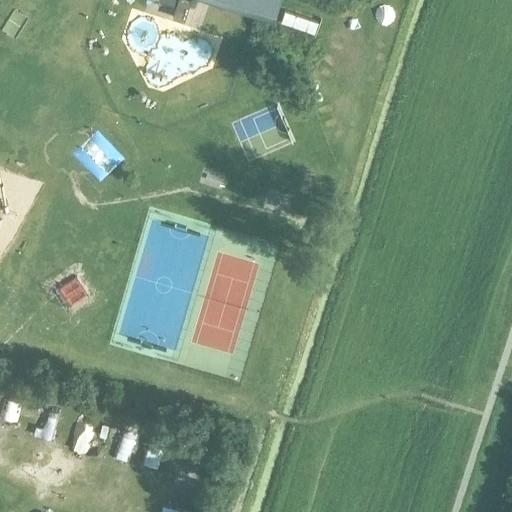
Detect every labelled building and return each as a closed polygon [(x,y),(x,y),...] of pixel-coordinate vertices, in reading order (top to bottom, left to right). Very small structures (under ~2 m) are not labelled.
[(210,0),(255,15),(255,16),(272,21),(276,8),(274,7),(276,0),(278,1),(278,0),(210,0)] [(2,385),(0,395),(0,401),(22,406),(25,390),(2,385)] [(41,395),(34,413),(57,422),(64,404),(41,395)] [(102,431),(106,412),(81,406),(76,424),(102,431)] [(117,418),(115,436),(131,438),(134,420),(117,418)] [(167,452),(172,438),(153,432),(149,446),(167,452)]
